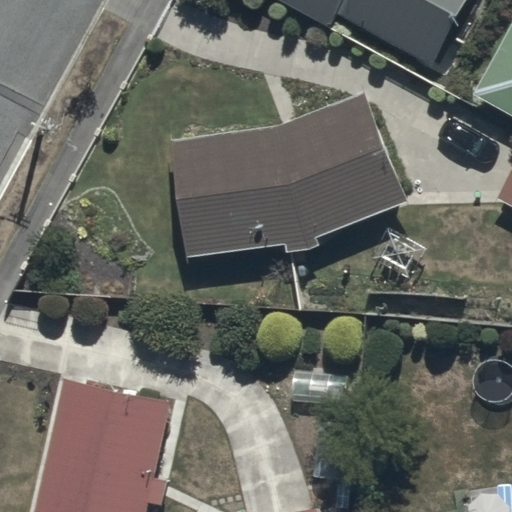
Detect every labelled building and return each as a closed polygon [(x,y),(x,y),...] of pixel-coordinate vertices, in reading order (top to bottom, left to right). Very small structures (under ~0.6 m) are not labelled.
[(280,0),(336,29),(340,17),(438,69),(474,0),(280,0)] [(511,28),(472,96),(511,117),(511,28)] [(283,131),(176,143),(190,259),(289,247),(291,256),(324,252),(323,240),(412,206),(367,96),(283,131)] [(511,180),(501,201),(511,206),(511,180)] [(173,406),(67,382),(38,511),(146,511),(148,504),(162,507),(168,480),(157,478),(173,406)]
